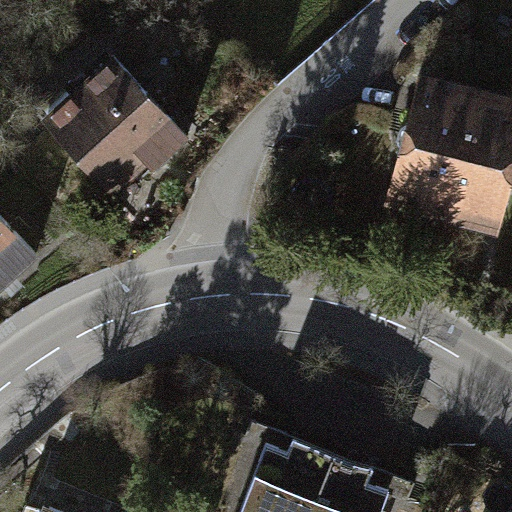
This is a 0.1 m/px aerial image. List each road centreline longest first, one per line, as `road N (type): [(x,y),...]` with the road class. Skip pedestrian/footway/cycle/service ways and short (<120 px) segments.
road 1 (residential): [(205,299),(216,213),(263,127),(397,0)]
road 2 (secondary): [(511,393),(390,321),(336,304),(266,294),(205,299)]
road 3 (secondary): [(205,299),(108,323),(0,392)]
